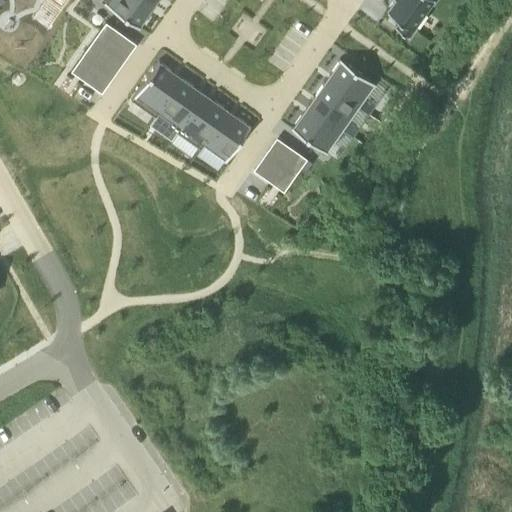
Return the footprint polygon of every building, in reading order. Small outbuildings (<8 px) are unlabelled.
[(149,0),(99,0),(139,28),(140,26),(139,26),(155,4),(149,0)] [(393,0),(386,11),(399,20),(394,27),(407,36),(432,0),(393,0)] [(105,22),(99,30),(109,37),(115,29),(105,22)] [(99,30),(93,39),(103,45),(109,37),(99,30)] [(93,39),(88,46),(98,53),(103,45),(93,39)] [(88,46),(82,54),(92,61),(98,53),(88,46)] [(82,54),(76,63),(86,69),(92,61),(82,54)] [(343,54),(327,77),(363,102),(379,80),(343,54)] [(158,60),(130,100),(132,101),(132,100),(154,116),(181,77),(159,62),(160,61),(158,60)] [(76,63),(70,71),(80,78),(86,69),(76,63)] [(154,116),(149,124),(171,139),(176,131),(177,131),(204,93),(181,77),(154,116)] [(327,77),(312,99),(347,125),(363,102),(327,77)] [(177,132),(170,142),(190,157),(197,146),(199,147),(226,109),(204,93),(177,131),(177,132)] [(312,99),(296,122),(332,147),(347,125),(312,99)] [(200,148),(195,155),(216,169),(223,160),(225,161),(250,125),(249,124),(248,125),(226,109),(199,147),(200,148)] [(297,152),(291,160),(301,167),(306,159),(297,152)] [(291,160),(285,168),(295,175),(301,167),(291,160)] [(285,168),(279,176),(289,183),(295,175),(285,168)] [(279,176),(273,184),(283,191),(289,183),(279,176)] [(176,228),(184,214),(145,189),(116,233),(178,272),(198,242),(176,228)] [(215,227),(224,215),(187,189),(179,200),(215,227)]
